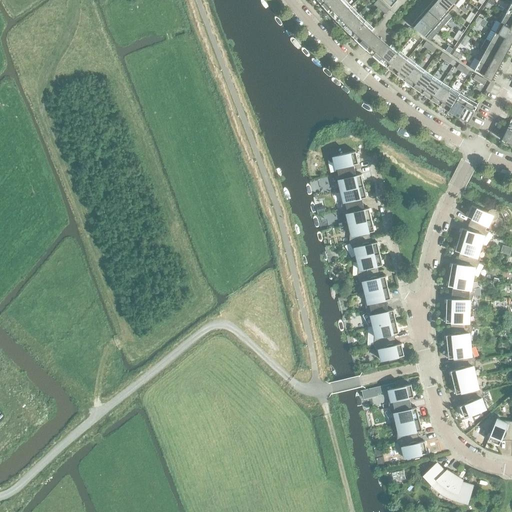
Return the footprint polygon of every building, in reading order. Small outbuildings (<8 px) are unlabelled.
[(329,13),(342,0),(327,0),(322,5),(329,13)] [(336,21),(351,6),(345,0),(342,0),(329,13),(336,21)] [(433,0),(426,8),(444,25),(452,17),(448,13),(433,0)] [(449,0),(433,0),(448,13),(455,5),(449,0)] [(492,5),(488,2),(485,7),(489,9),(492,11),(495,7),(492,5)] [(351,6),(336,21),(344,29),(358,14),(351,6)] [(419,16),(434,29),(437,33),(444,25),(426,8),(419,16)] [(511,28),(511,16),(506,13),(500,23),(511,28)] [(352,36),(366,21),(358,14),(344,29),(352,36)] [(434,29),(419,16),(411,25),(426,38),(434,29)] [(360,44),(374,29),(366,21),(352,36),(360,44)] [(511,28),(500,23),(495,32),(511,41),(511,28)] [(413,38),(417,33),(409,27),(405,31),(413,38)] [(369,52),(379,41),(383,37),(377,32),(374,29),(360,44),(364,47),(369,52)] [(511,41),(495,32),(490,41),(507,51),(511,42),(511,41)] [(378,60),(391,44),(389,42),(383,37),(379,41),(369,52),(376,58),(378,60)] [(507,51),(490,41),(486,39),(481,49),(485,51),(502,60),(507,51)] [(387,67),(400,51),(391,44),(378,60),(387,67)] [(396,74),(408,58),(400,51),(387,67),(396,74)] [(485,51),(480,60),(497,70),(502,60),(485,51)] [(417,64),(408,58),(396,74),(404,81),(417,64)] [(497,70),(480,60),(474,70),(492,80),(497,70)] [(425,70),(417,64),(404,81),(413,87),(425,70)] [(425,70),(413,87),(422,94),(433,77),(425,70)] [(442,82),(433,77),(422,94),(431,99),(442,82)] [(451,88),(442,82),(431,99),(440,105),(451,88)] [(451,88),(440,105),(445,108),(449,111),(460,94),(451,88)] [(469,99),(460,94),(449,111),(458,117),(469,99)] [(478,104),(469,99),(458,117),(468,122),(478,104)] [(511,144),(511,121),(502,140),(511,144)] [(337,173),(355,169),(353,164),(358,163),(356,151),(339,155),(338,153),(336,151),(334,151),(332,151),(330,152),(328,153),(327,155),(327,158),(328,160),(330,161),(332,162),(334,162),(337,173)] [(355,169),(337,173),(333,174),(340,187),(341,191),(364,185),(361,174),(356,175),(355,169)] [(364,185),(341,191),(342,194),(341,208),(363,203),(362,198),(366,197),(364,185)] [(364,209),(363,203),(341,208),(348,221),(349,224),(372,219),(369,208),(364,209)] [(469,224),(486,230),(490,220),(492,221),(495,220),(496,219),(498,217),(498,215),(498,213),(497,211),(495,210),(493,209),(491,209),(489,210),(487,212),(472,205),(466,216),(471,218),(469,224)] [(375,231),(372,219),(349,224),(350,228),(349,242),(371,237),(370,232),(375,231)] [(486,230),(469,224),(467,229),(462,228),(458,239),(480,246),(481,243),(489,231),(486,230)] [(371,237),(349,242),(349,243),(356,255),(357,258),(380,253),(377,241),(372,243),(371,237)] [(480,246),(458,239),(455,250),(460,252),(458,258),(479,263),(479,250),(480,246)] [(380,253),(357,258),(358,262),(357,276),(379,271),(378,266),(383,264),(380,253)] [(452,263),(450,274),(472,278),(473,274),(479,263),(458,258),(457,263),(452,263)] [(380,276),(379,271),(357,276),(358,277),(364,289),(365,292),(388,287),(385,275),(380,276)] [(472,278),(450,274),(448,286),(453,287),(452,293),(473,295),(472,282),(472,278)] [(388,287),(365,292),(366,296),(365,310),(387,305),(386,299),(391,298),(388,287)] [(446,298),(446,310),(469,311),(469,307),(473,295),(452,293),(451,299),(446,298)] [(387,305),(365,310),(366,310),(367,312),(362,315),(368,324),(369,327),(373,326),(396,321),(393,309),(388,310),(387,305)] [(469,311),(446,310),(445,322),(451,322),(450,328),(472,327),(469,315),(469,311)] [(396,321),(373,326),(374,329),(373,343),(374,344),(395,339),(394,333),(399,332),(396,321)] [(472,327),(450,328),(451,334),(446,335),(447,346),(470,344),(470,340),(472,328),(472,327)] [(395,339),(374,344),(381,356),(382,360),(388,359),(389,361),(389,362),(397,360),(397,359),(396,357),(404,355),(401,343),(396,344),(395,339)] [(470,348),(470,344),(447,346),(448,358),(453,358),(454,364),(476,360),(476,359),(475,359),(470,348)] [(476,360),(454,364),(455,369),(450,371),(453,382),(476,377),(475,373),(476,360)] [(477,380),(476,377),(453,382),(456,393),(461,392),(462,398),(483,392),(483,391),(477,380)] [(0,381),(0,426),(23,404),(7,389),(0,381)] [(389,407),(410,402),(409,397),(414,396),(411,384),(403,386),(403,384),(403,383),(394,385),(395,385),(395,388),(389,389),(389,393),(389,407)] [(384,393),(382,386),(362,391),(364,400),(378,396),(378,394),(384,393)] [(483,392),(462,398),(462,399),(464,404),(459,406),(464,417),(472,414),(472,416),(472,417),(480,414),(480,413),(479,411),(485,409),(484,405),(483,392)] [(412,408),(410,402),(389,407),(389,408),(396,420),(397,423),(419,418),(417,407),(412,408)] [(419,418),(397,423),(398,427),(397,441),(418,436),(417,431),(422,430),(419,418)] [(511,440),(511,420),(500,420),(497,418),(494,425),(492,424),(491,423),(488,431),(488,432),(489,431),(491,432),(488,440),(499,445),(501,440),(511,440)] [(420,442),(418,436),(397,441),(397,442),(404,454),(405,458),(412,456),(412,458),(412,459),(420,457),(419,454),(427,452),(425,440),(420,442)] [(444,491),(455,472),(452,470),(450,474),(445,471),(437,462),(425,473),(429,478),(428,479),(432,483),(433,483),(440,489),(444,491)] [(403,470),(392,473),(394,482),(405,479),(403,470)] [(459,474),(455,472),(444,492),(448,494),(456,497),(456,499),(462,501),(462,499),(468,501),(473,485),(461,481),(456,479),(459,475),(459,474)]
